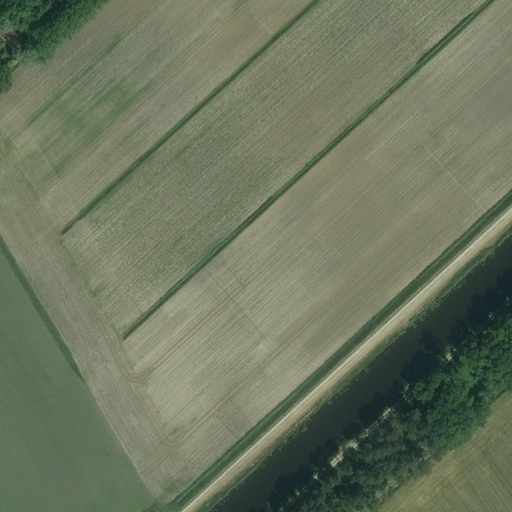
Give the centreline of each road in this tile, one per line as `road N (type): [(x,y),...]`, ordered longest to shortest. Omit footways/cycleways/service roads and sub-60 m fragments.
road 1 (track): [(511,220),(194,511)]
road 2 (track): [(280,511),(511,294)]
